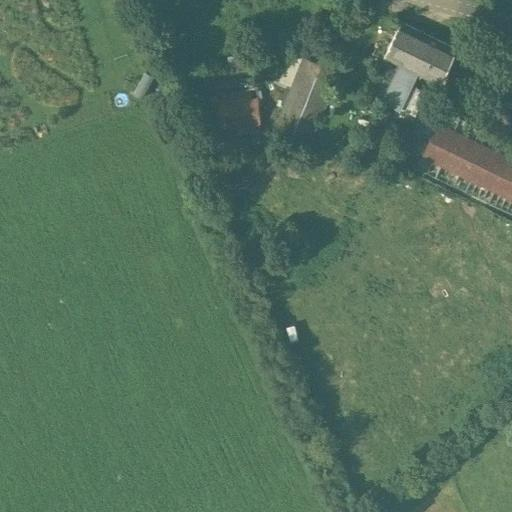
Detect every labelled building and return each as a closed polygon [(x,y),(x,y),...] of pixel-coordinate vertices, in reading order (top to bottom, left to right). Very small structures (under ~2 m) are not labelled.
[(384,56),(400,63),(382,100),(415,116),(427,92),(412,85),(418,72),(438,82),(455,47),(401,22),(384,56)] [(331,36),(343,41),(348,29),(336,24),(331,36)] [(311,142),(340,71),(303,55),(275,126),(311,142)] [(255,88),(217,92),(220,131),(259,128),(255,88)] [(511,161),(439,126),(424,158),(511,200),(511,161)]
